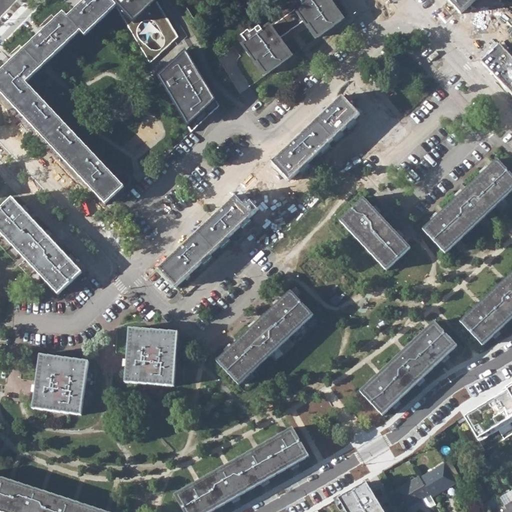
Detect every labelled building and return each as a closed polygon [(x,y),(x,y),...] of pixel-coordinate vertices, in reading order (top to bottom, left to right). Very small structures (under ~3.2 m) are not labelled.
[(0,73),(0,93),(106,204),(124,187),(124,186),(125,186),(128,188),(131,184),(132,179),(130,175),(125,172),(120,171),(117,173),(118,175),(115,178),(25,83),(80,32),(84,37),(116,8),(108,0),(87,0),(67,18),(63,14),(0,73)] [(107,0),(130,25),(148,5),(145,0),(107,0)] [(257,62),(266,74),(290,57),(281,45),(283,44),(279,38),(303,21),(307,26),(309,25),(317,37),(341,20),(333,8),(334,7),(329,0),(299,0),(301,2),(293,7),(294,9),(270,26),(269,24),(261,30),(259,26),(250,33),(248,30),(241,35),(246,41),(242,44),(255,63),(257,62)] [(447,0),(462,15),(476,0),(447,0)] [(127,29),(148,64),(178,37),(156,2),(127,29)] [(511,94),(511,57),(497,41),(478,58),(511,94)] [(182,54),(155,79),(183,127),(210,103),(182,54)] [(403,136),(374,104),(361,116),(344,98),(272,164),(289,183),(356,121),(385,152),(403,136)] [(511,190),(511,175),(497,160),(422,230),(445,254),(511,190)] [(83,272),(13,198),(0,209),(0,231),(58,294),(83,272)] [(236,199),(159,269),(176,287),(253,217),(236,199)] [(410,249),(364,199),(341,221),(387,271),(410,249)] [(511,316),(511,272),(460,321),(482,344),(511,316)] [(217,361),(239,384),(314,315),(291,292),(217,361)] [(458,346),(435,322),(361,392),(383,416),(458,346)] [(178,334),(129,330),(125,382),(174,386),(178,334)] [(87,354),(38,351),(34,405),(83,409),(87,354)] [(511,384),(469,412),(483,434),(511,415),(511,384)] [(204,479),(220,506),(309,456),(293,428),(204,479)] [(444,464),(454,480),(459,478),(449,461),(444,464)] [(444,464),(419,478),(430,495),(431,497),(455,482),(454,480),(444,464)] [(0,511),(3,511),(107,511),(0,477),(0,511)] [(431,497),(430,495),(419,478),(419,477),(394,491),(405,509),(420,501),(425,508),(431,507),(435,505),(431,497)] [(175,495),(184,511),(209,511),(220,506),(204,479),(175,495)] [(384,511),(367,482),(329,504),(333,511),(384,511)]
